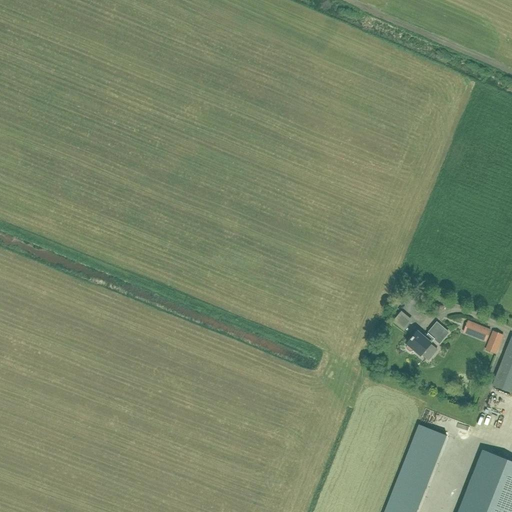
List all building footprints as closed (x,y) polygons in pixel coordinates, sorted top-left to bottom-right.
[(467,321),(462,334),(486,343),(491,330),(467,321)] [(449,333),(436,322),(427,332),(427,333),(425,335),(424,337),(423,337),(417,331),(407,344),(408,344),(406,347),(406,349),(410,352),(413,352),(415,350),(421,355),(431,343),(434,339),(434,338),(440,343),(449,333)] [(503,336),(493,332),(486,350),(496,354),(503,336)] [(511,392),(511,336),(510,343),(503,358),(492,385),(511,393),(511,392)] [(384,511),(416,511),(447,435),(420,424),(384,511)] [(461,506),(458,511),(511,511),(511,461),(491,453),(469,509),(461,506)]
